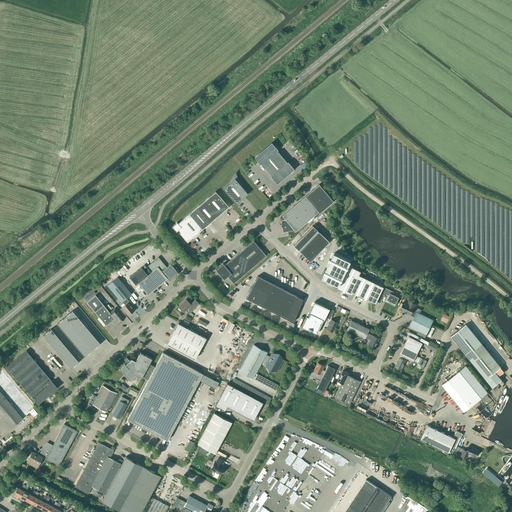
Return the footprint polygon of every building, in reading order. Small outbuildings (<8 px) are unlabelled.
[(271,175),(270,176),(276,183),(293,168),(288,161),(287,162),(277,150),(278,150),(276,147),(275,148),(271,144),(256,157),(259,161),(258,162),(260,165),(261,164),(271,175)] [(248,194),(237,181),(238,180),(236,176),(234,175),(229,183),(223,188),(236,204),(248,194)] [(319,184),(282,216),(285,220),(280,221),(283,232),(294,230),(295,231),(318,212),(319,213),(333,201),(319,184)] [(179,233),(187,242),(228,207),(215,191),(178,223),(177,222),(172,227),(176,231),(178,230),(180,232),(179,233)] [(310,261),(329,242),(312,226),(294,246),(310,261)] [(224,279),(227,276),(233,283),(266,256),(253,240),(224,265),(223,263),(216,270),(224,279)] [(334,253),(322,277),(339,286),(338,288),(350,294),(351,291),(376,303),(377,301),(378,302),(380,304),(385,295),(382,294),(378,301),(377,300),(381,292),(389,295),(387,300),(396,304),(399,297),(392,294),(394,292),(364,277),(365,273),(349,265),(351,261),(334,253)] [(129,276),(129,277),(135,285),(138,283),(148,295),(167,278),(166,277),(167,276),(166,268),(165,267),(166,266),(158,257),(147,266),(145,264),(130,277),(129,276)] [(171,266),(162,273),(170,282),(178,274),(171,266)] [(258,276),(246,298),(293,322),(303,299),(258,276)] [(126,312),(128,315),(134,310),(128,303),(129,302),(126,298),(131,294),(117,277),(108,285),(121,302),(122,301),(125,305),(120,309),(124,314),(126,312)] [(143,298),(135,289),(133,291),(140,301),(143,298)] [(198,304),(195,300),(196,300),(196,299),(191,304),(186,299),(178,307),(184,312),(186,310),(189,313),(198,304)] [(416,311),(417,308),(415,308),(417,305),(409,301),(408,304),(404,301),(400,309),(414,316),(409,326),(426,334),(433,320),(416,311)] [(325,317),(329,319),(333,311),(315,303),(308,317),(306,316),(301,326),(316,334),(325,317)] [(110,322),(114,327),(123,319),(114,309),(110,313),(103,305),(95,312),(106,325),(110,322)] [(477,305),(473,307),(479,318),(483,316),(477,305)] [(100,343),(72,311),(57,324),(85,356),(100,343)] [(448,322),(451,314),(444,311),(441,319),(448,322)] [(326,329),(333,332),(337,322),(331,319),(326,329)] [(365,337),(370,340),(368,344),(375,348),(377,344),(376,344),(379,338),(372,335),(372,336),(367,333),(369,329),(351,320),(346,329),(364,338),(365,337)] [(167,344),(194,359),(206,338),(178,323),(167,344)] [(466,324),(451,336),(494,388),(494,389),(495,389),(496,389),(497,389),(498,389),(499,389),(500,389),(501,388),(502,387),(502,386),(503,385),(503,384),(503,383),(503,382),(503,381),(495,372),(501,367),(466,324)] [(79,362),(51,329),(43,335),(71,368),(79,362)] [(407,358),(414,361),(420,347),(422,343),(409,336),(400,354),(401,355),(400,357),(399,357),(395,366),(401,370),(406,360),(407,358)] [(438,345),(430,341),(427,347),(435,351),(438,345)] [(270,357),(265,355),(267,352),(254,345),(240,371),(253,378),(262,361),(266,364),(270,370),(277,370),(282,360),(278,354),(271,354),(270,357)] [(6,367),(38,404),(57,387),(26,350),(6,367)] [(127,419),(167,440),(203,374),(163,352),(155,367),(149,364),(152,359),(140,352),(136,361),(131,359),(129,361),(128,359),(126,361),(127,363),(120,369),(125,374),(124,374),(130,380),(135,375),(141,378),(142,377),(148,380),(127,419)] [(323,366),(317,363),(314,370),(312,368),(308,375),(320,381),(316,388),(324,392),(335,369),(327,365),(325,371),(322,370),(323,366)] [(465,365),(442,384),(464,411),(488,392),(465,365)] [(349,376),(349,374),(343,370),(337,381),(341,383),(335,397),(349,404),(361,379),(357,378),(356,379),(349,376)] [(227,406),(253,420),(263,402),(227,383),(215,406),(224,411),(227,406)] [(96,406),(106,412),(117,393),(103,385),(97,396),(93,394),(86,406),(94,410),(96,406)] [(0,414),(11,428),(23,419),(0,391),(0,414)] [(129,401),(121,397),(112,415),(119,419),(129,401)] [(197,444),(215,453),(232,422),(214,413),(197,444)] [(29,460),(28,463),(37,468),(43,457),(45,459),(58,466),(77,431),(64,424),(52,446),(49,444),(48,444),(47,444),(46,444),(45,445),(44,447),(43,447),(41,450),(40,449),(42,450),(39,455),(32,451),(28,459),(29,460)] [(428,425),(421,438),(453,454),(463,434),(456,431),(453,437),(428,425)] [(190,450),(195,440),(189,438),(185,447),(190,450)] [(102,501),(121,511),(140,511),(160,475),(126,457),(120,468),(119,467),(121,464),(110,458),(114,450),(99,442),(75,487),(88,494),(92,486),(106,494),(102,501)] [(464,449),(461,456),(462,456),(460,459),(464,461),(466,458),(468,454),(475,457),(479,450),(469,446),(467,451),(464,449)] [(200,447),(198,452),(205,455),(208,451),(200,447)] [(308,478),(321,481),(322,479),(324,479),(325,475),(327,476),(331,470),(330,477),(334,472),(332,470),(333,469),(334,465),(321,456),(320,455),(316,452),(305,468),(304,471),(307,473),(305,475),(308,478)] [(221,466),(224,461),(218,458),(215,462),(214,462),(210,469),(221,475),(225,467),(221,466)] [(306,498),(313,486),(299,478),(299,479),(297,476),(290,472),(289,473),(287,471),(280,475),(278,479),(276,478),(275,476),(271,482),(272,482),(269,487),(270,489),(276,493),(278,492),(281,493),(284,491),(288,493),(291,488),(299,493),(297,498),(290,502),(294,505),(299,502),(302,496),(306,498)] [(493,477),(490,475),(490,474),(486,471),(484,474),(491,479),(493,477)] [(8,485),(12,487),(17,477),(14,475),(8,485)] [(380,511),(392,496),(366,479),(344,511),(380,511)] [(25,500),(29,493),(26,492),(30,483),(28,482),(26,486),(20,497),(25,500)] [(26,486),(23,484),(21,489),(18,487),(14,494),(20,497),(26,486)] [(30,503),(37,491),(34,490),(32,495),(29,493),(25,500),(30,503)] [(36,506),(39,499),(37,497),(39,493),(37,491),(30,503),(36,506)] [(203,511),(205,509),(209,511),(213,506),(208,503),(207,505),(189,495),(186,502),(182,509),(180,511),(179,511),(178,511),(203,511)] [(47,497),(45,496),(42,501),(39,499),(36,506),(41,509),(47,497)] [(41,509),(46,511),(50,505),(47,503),(49,498),(47,497),(41,509)] [(143,511),(165,511),(168,506),(151,497),(143,511)] [(47,511),(53,511),(58,503),(56,502),(53,506),(50,505),(46,511),(47,511)]
